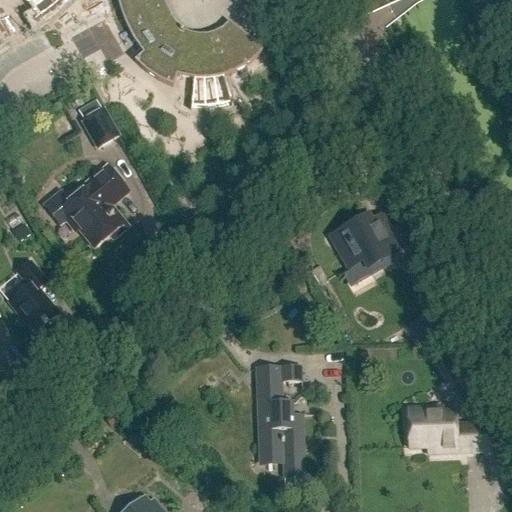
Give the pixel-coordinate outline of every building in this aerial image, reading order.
[(26,0),(39,19),(34,22),(35,23),(41,19),(48,14),(55,9),(61,3),(64,0),(116,0),(117,3),(119,9),(121,15),(124,21),(126,27),(129,33),(132,39),(136,44),(139,50),(143,55),(134,63),(138,67),(142,71),(146,74),(150,77),(154,80),(159,82),(163,85),(168,87),(173,89),(177,78),(181,79),(186,80),(190,81),(194,81),(194,84),(191,112),(192,112),(193,110),(205,110),(218,109),(231,106),(231,107),(232,108),(233,108),(229,96),(227,87),(225,81),(224,81),(224,78),(228,77),(233,75),(237,73),(241,71),(245,69),(249,66),(253,63),(257,60),(260,56),(263,52),(266,49),(265,48),(270,41),(261,33),(253,43),(233,27),(232,28),(233,28),(230,31),(227,33),(224,35),(221,37),(218,39),(215,40),(212,41),(208,42),(205,42),(201,42),(198,42),(194,42),(191,41),(188,40),(184,38),(181,37),(178,35),(176,33),(173,30),(171,28),(169,25),(167,22),(164,16),(161,11),(159,5),(157,0),(26,0)] [(90,95),(70,103),(74,112),(94,104),(90,95)] [(119,139),(104,113),(83,124),(98,151),(119,139)] [(113,242),(128,230),(111,209),(129,195),(108,169),(80,192),(83,195),(59,214),(76,235),(79,233),(94,252),(111,239),(113,242)] [(369,270),(400,253),(381,220),(371,226),(367,220),(333,239),(350,269),(364,261),(369,270)] [(38,336),(59,318),(38,292),(48,285),(32,265),(18,277),(28,290),(9,305),(25,325),(27,323),(38,336)] [(447,306),(408,327),(419,346),(467,342),(447,306)] [(472,378),(456,351),(438,361),(455,388),(472,378)] [(283,405),(282,385),(301,385),(301,369),(256,371),(258,421),(263,421),(264,460),(282,459),(284,491),(305,491),(303,417),(293,418),(292,404),(283,405)] [(455,428),(455,415),(407,417),(408,451),(440,450),(440,456),(491,454),(490,426),(455,428)] [(141,500),(139,497),(131,503),(133,506),(126,511),(162,511),(152,500),(149,503),(144,498),(141,500)]
